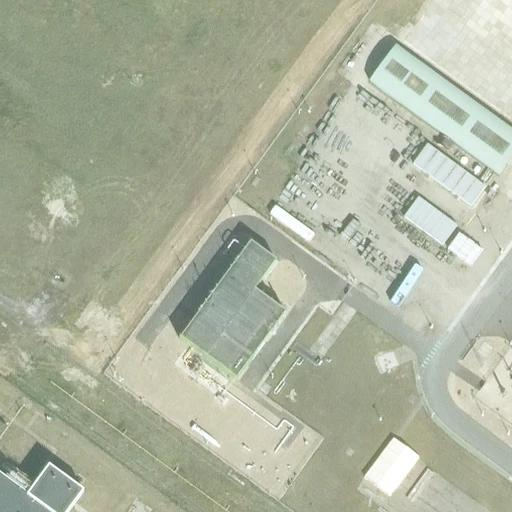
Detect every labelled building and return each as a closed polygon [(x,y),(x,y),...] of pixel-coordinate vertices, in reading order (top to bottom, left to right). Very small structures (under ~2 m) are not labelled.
[(511,131),(395,46),(369,81),(498,176),(511,156),(511,131)] [(470,207),(485,187),(427,145),(412,164),(470,207)] [(416,191),(402,214),(443,240),(457,218),(416,191)] [(285,313),(254,290),(275,261),(250,243),(179,341),(236,381),(285,313)] [(0,511),(51,511),(0,475),(0,511)]
